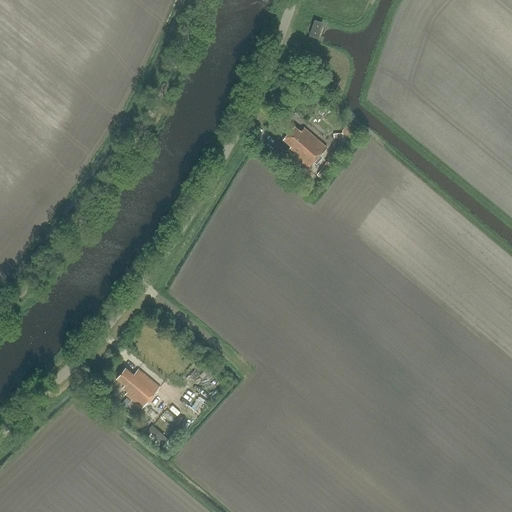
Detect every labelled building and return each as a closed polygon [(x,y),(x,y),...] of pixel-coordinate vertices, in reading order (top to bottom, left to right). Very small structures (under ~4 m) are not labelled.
[(317,39),(322,24),(315,22),(310,36),(317,39)] [(294,127),(282,140),(291,147),(288,150),(294,154),(292,156),(308,169),(326,148),(304,129),(301,133),(294,127)] [(322,169),(327,172),(332,166),(327,162),(322,169)] [(321,179),(326,172),(322,169),(316,175),(321,179)] [(302,176),(296,171),(294,175),(300,180),(302,176)] [(142,409),(159,388),(138,370),(133,375),(125,368),(116,379),(124,386),(122,388),(127,392),(125,395),(142,409)] [(179,420),(187,428),(202,414),(194,406),(179,420)] [(169,429),(172,424),(160,415),(157,420),(169,429)]
